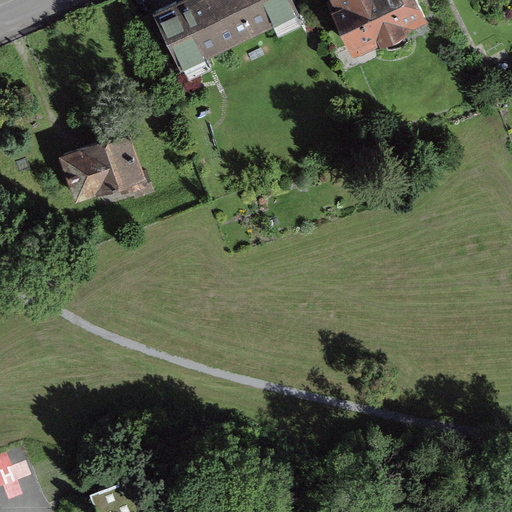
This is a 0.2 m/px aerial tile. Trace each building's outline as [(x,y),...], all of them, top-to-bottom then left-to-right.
[(165,0),(152,0),(135,9),(171,81),(287,24),(274,0),(173,0),(167,3),(165,0)] [(320,0),(321,2),(315,7),(344,58),(369,45),(375,56),(397,44),(392,36),(424,18),(414,0),(320,0)] [(33,102),(26,87),(0,98),(7,113),(33,102)] [(120,125),(51,153),(72,203),(124,182),(128,192),(150,183),(144,168),(139,170),(120,125)] [(133,511),(119,481),(92,494),(100,511),(171,511),(165,498),(136,511),(133,511)]
